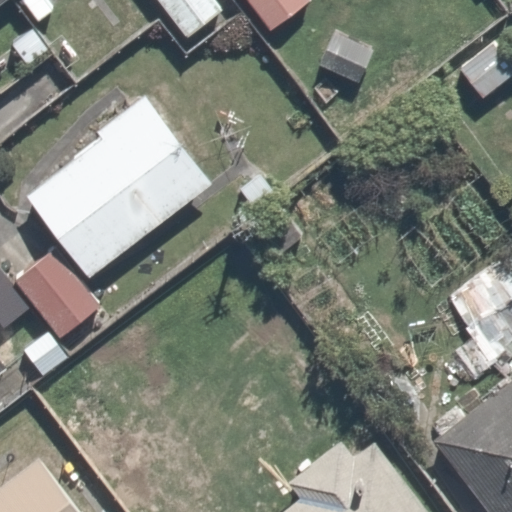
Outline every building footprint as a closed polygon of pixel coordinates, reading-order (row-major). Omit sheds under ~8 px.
[(221,1),(220,0),(157,0),(179,30),(221,1)] [(322,0),(248,0),(280,36),(322,0)] [(209,169),(134,73),(4,174),(48,230),(79,271),(209,169)] [(101,306),(43,234),(0,268),(0,271),(56,342),(101,306)] [(511,511),(511,354),(421,423),(487,511),(511,511)] [(431,511),(360,430),(265,511),(431,511)] [(0,511),(77,511),(34,448),(0,471),(0,511)]
